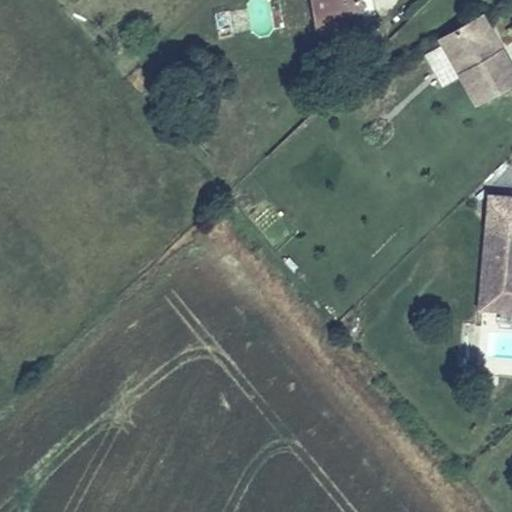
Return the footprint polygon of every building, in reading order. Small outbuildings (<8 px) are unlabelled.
[(314,0),(318,17),(358,11),(356,0),(314,0)] [(480,12),(473,16),(491,50),(498,46),(480,12)] [(473,16),(440,34),(473,96),(511,74),(511,72),(498,46),(491,50),(473,16)] [(507,290),(506,307),(511,307),(511,233),(495,232),(490,288),(507,290)] [(507,290),(490,288),(488,305),(506,307),(507,290)]
